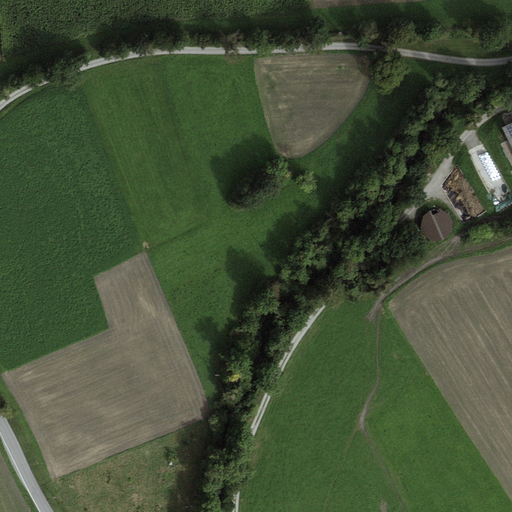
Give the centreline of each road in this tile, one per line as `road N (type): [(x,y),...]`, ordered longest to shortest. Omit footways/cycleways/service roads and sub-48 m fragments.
road 1 (track): [(511,61),(339,47),(150,52),(38,85),(0,108)]
road 2 (track): [(511,107),(489,115),(457,146),(441,176),(301,333),(245,454),(236,511)]
